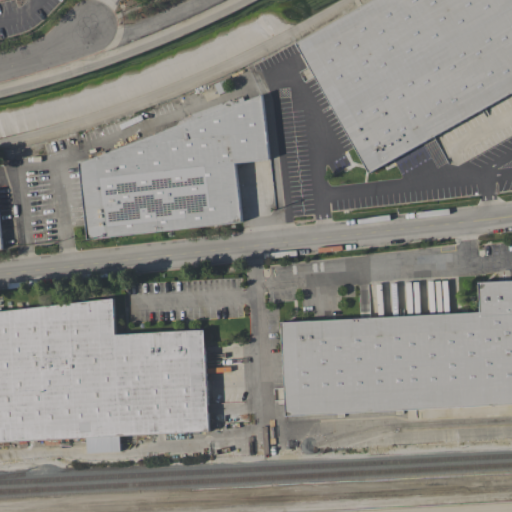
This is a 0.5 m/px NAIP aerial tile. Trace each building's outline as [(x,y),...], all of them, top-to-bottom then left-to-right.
[(372,0),(511,0),(511,92),(369,173),(296,43),(372,0)] [(230,89),(219,94),(214,84),(225,79),(230,89)] [(269,158),(235,162),(242,221),(87,239),(79,162),(157,133),(155,128),(242,95),(244,100),(262,94),(269,158)] [(511,280),(511,403),(285,416),(280,321),(479,311),(478,282),(511,280)] [(115,334),(204,329),(209,431),(0,441),(0,310),(113,298),(115,334)]
